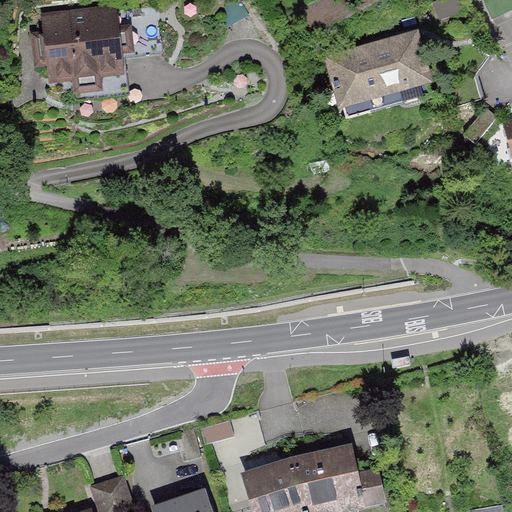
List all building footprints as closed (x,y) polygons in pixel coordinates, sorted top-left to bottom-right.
[(440,0),(437,1),(442,18),(469,9),(465,0),(440,0)] [(128,19),(58,25),(63,79),(133,72),(128,19)] [(434,43),(342,76),(359,121),(450,89),(434,43)] [(511,416),(510,408),(489,413),(499,452),(511,448),(511,416)] [(203,427),(207,441),(235,432),(231,418),(203,427)] [(370,455),(312,470),(323,511),(346,511),(383,503),(370,455)] [(323,511),(312,470),(254,485),(261,511),(323,511)] [(108,511),(141,511),(144,511),(134,479),(102,489),(108,511)] [(217,511),(213,500),(175,511),(217,511)]
